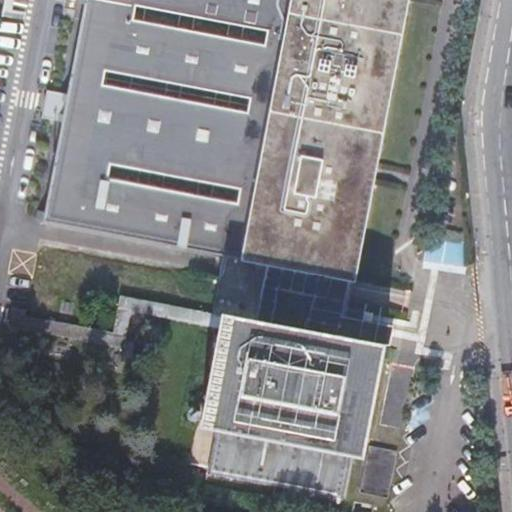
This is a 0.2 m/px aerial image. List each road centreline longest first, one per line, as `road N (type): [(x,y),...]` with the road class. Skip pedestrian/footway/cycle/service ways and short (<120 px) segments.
road 1 (secondary): [(511,13),(497,134),(511,292)]
road 2 (unknown): [(0,194),(40,0)]
